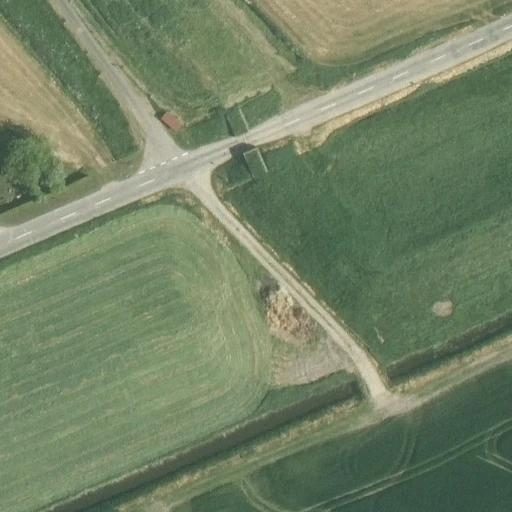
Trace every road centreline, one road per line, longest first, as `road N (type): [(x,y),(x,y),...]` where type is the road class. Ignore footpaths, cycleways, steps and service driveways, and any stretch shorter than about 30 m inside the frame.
road 1 (tertiary): [(511,24),(0,245)]
road 2 (track): [(183,165),(356,349),(386,401)]
